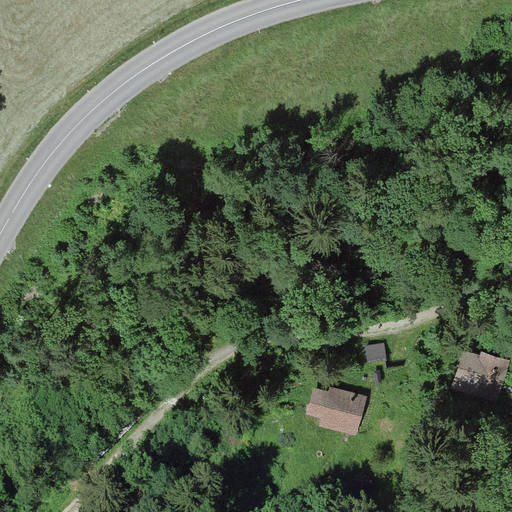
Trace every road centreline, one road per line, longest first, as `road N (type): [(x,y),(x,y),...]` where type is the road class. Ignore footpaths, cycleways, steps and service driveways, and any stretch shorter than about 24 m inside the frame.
road 1 (track): [(511,293),(376,341),(242,347),(68,511)]
road 2 (tertiary): [(0,235),(38,171),(119,87),(182,46),(303,0)]
